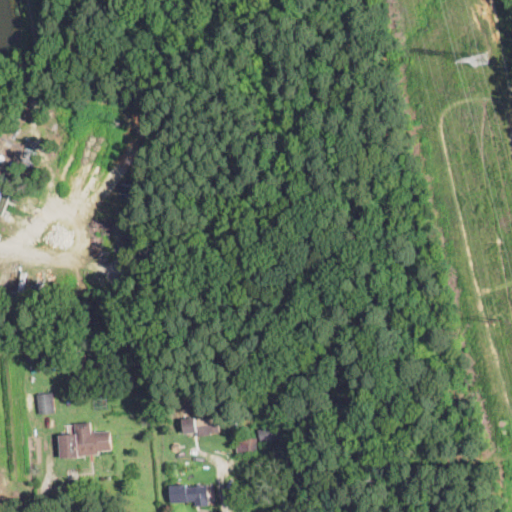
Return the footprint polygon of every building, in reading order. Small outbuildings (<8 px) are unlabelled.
[(35,358),(28,359),(27,345),(34,345),(35,358)] [(37,395),(32,409),(26,407),(31,393),(37,395)] [(44,414),(39,414),(38,394),(40,394),(54,393),(55,413),(44,414)] [(200,404),(195,405),(194,398),(200,398),(204,397),(205,403),(200,404)] [(218,417),(219,425),(220,432),(212,433),(212,435),(198,437),(197,432),(186,434),(184,420),(197,418),(197,420),(199,420),(199,419),(201,418),(201,419),(218,417)] [(92,429),(92,433),(111,431),(112,450),(100,451),(100,454),(84,455),(84,457),(63,458),(61,435),(77,434),(76,424),(92,422),(92,429)] [(263,443),(262,443),(258,429),(282,423),(285,437),(263,443)] [(258,438),(258,452),(250,452),(249,456),(235,455),(235,444),(236,437),(258,438)] [(272,486),(273,489),(276,489),(276,503),(262,504),(262,502),(255,502),(255,489),(267,489),(266,484),(272,484),(272,486)] [(188,485),(188,486),(208,485),(209,505),(196,506),(195,501),(171,502),(171,486),(188,485)]
